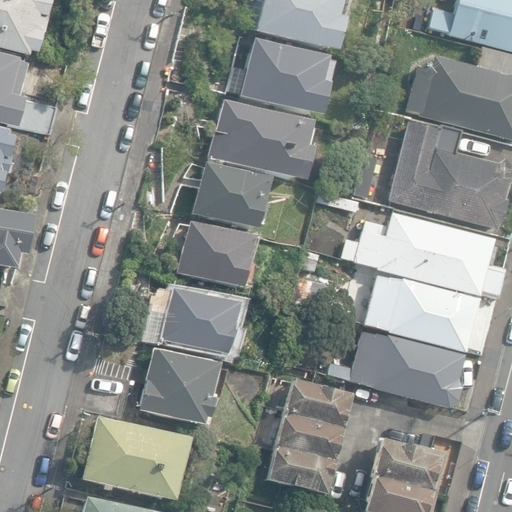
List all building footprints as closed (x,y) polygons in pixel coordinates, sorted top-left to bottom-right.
[(0,0),(0,49),(27,57),(29,51),(36,53),(49,0),(0,0)] [(263,0),(254,36),(333,56),(348,1),(344,0),(263,0)] [(446,37),(511,53),(511,0),(455,0),(452,14),(432,9),(427,28),(447,33),(446,37)] [(234,99),(315,120),(322,92),(320,92),(328,65),(322,63),(323,61),(249,41),(248,45),(240,43),(234,66),(242,69),(234,99)] [(416,117),(511,142),(511,57),(479,49),(473,69),(431,58),(428,71),(415,68),(404,111),(416,114),(416,117)] [(0,125),(15,130),(16,128),(48,136),(55,110),(23,101),(23,99),(17,98),(26,65),(16,62),(16,60),(0,55),(0,125)] [(204,160),(297,184),(311,129),(305,127),(305,126),(219,103),(214,124),(208,123),(206,131),(211,132),(204,160)] [(387,201),(496,230),(497,227),(500,227),(506,202),(504,200),(508,184),(511,181),(511,173),(504,159),(495,165),(453,154),(459,132),(438,126),(437,130),(408,123),(387,201)] [(0,185),(3,173),(4,174),(8,158),(7,158),(12,138),(6,136),(7,131),(0,129),(0,185)] [(354,196),(365,198),(374,159),(362,157),(354,196)] [(188,216),(251,232),(253,226),(257,227),(261,208),(257,207),(264,181),(201,165),(188,216)] [(316,201),(353,212),(356,202),(319,191),(316,201)] [(0,269),(11,272),(14,256),(20,257),(27,218),(0,213),(0,269)] [(479,294),(496,298),(503,270),(490,267),(495,249),(490,248),(492,241),(389,214),(385,227),(363,221),(357,243),(344,240),(339,259),(374,268),(373,271),(478,298),(479,294)] [(173,275),(236,291),(238,285),(241,286),(246,267),(242,266),(248,240),(186,224),(173,275)] [(312,272),(316,256),(303,253),(299,269),(312,272)] [(386,334),(463,353),(477,300),(399,281),(398,283),(375,277),(365,313),(344,307),(340,320),(386,332),(386,334)] [(156,342),(220,357),(221,351),(226,352),(230,335),(226,334),(232,306),(169,290),(156,342)] [(370,390),(446,410),(455,402),(458,390),(455,381),(461,357),(383,336),(383,338),(360,333),(350,370),(327,364),(324,376),(370,388),(370,390)] [(136,412),(197,426),(198,424),(204,426),(212,395),(207,393),(213,366),(150,351),(136,412)] [(289,382),(281,415),(338,430),(347,397),(289,382)] [(338,430),(281,415),(272,448),(330,463),(338,430)] [(78,481),(168,503),(183,441),(94,418),(78,481)] [(410,450),(378,442),(369,477),(434,493),(444,454),(411,446),(410,450)] [(330,463),(272,448),(264,481),(322,496),(330,463)] [(429,511),(434,493),(369,477),(360,511),(429,511)] [(137,511),(83,498),(79,511),(137,511)]
